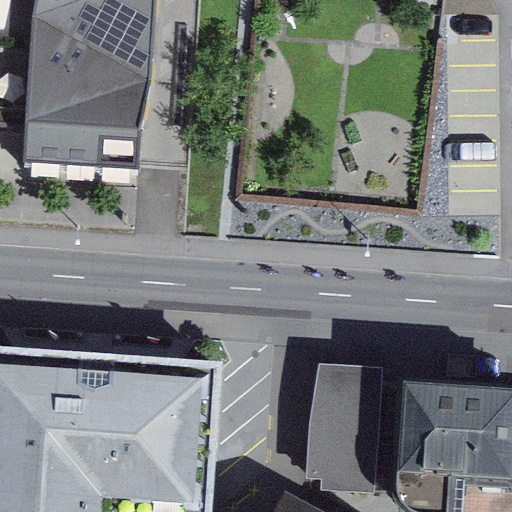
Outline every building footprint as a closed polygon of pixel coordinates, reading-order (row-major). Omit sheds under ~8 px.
[(87,0),(0,0),(0,165),(80,169),(87,0)] [(223,0),(87,0),(80,169),(216,175),(223,0)] [(411,460),(419,349),(340,345),(334,458),(411,460)] [(511,355),(419,349),(411,460),(409,479),(511,484),(511,355)] [(0,355),(0,511),(207,511),(219,373),(0,355)]
